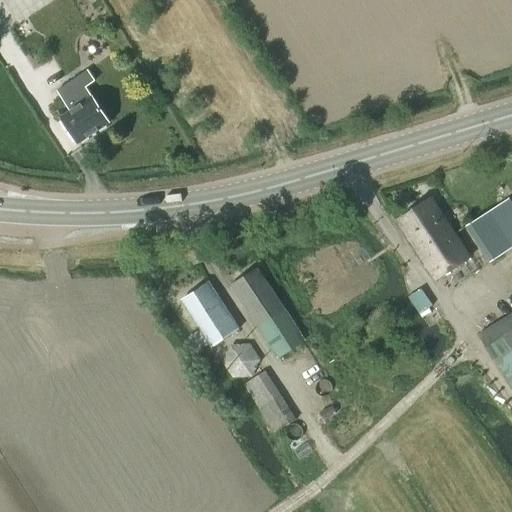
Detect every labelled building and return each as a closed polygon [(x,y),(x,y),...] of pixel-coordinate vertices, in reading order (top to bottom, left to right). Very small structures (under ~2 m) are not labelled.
[(56,91),(62,101),(69,111),(58,118),(76,145),(109,123),(78,77),(56,91)] [(437,280),(470,258),(432,200),(399,222),(437,280)] [(491,264),(511,249),(511,205),(509,200),(467,228),(491,264)] [(279,359),(305,341),(257,269),(231,286),(279,359)] [(212,348),(239,330),(209,284),(182,302),(201,330),(191,337),(200,351),(210,344),(212,348)] [(410,296),(409,297),(422,318),(430,313),(428,309),(433,306),(422,288),(410,296)] [(511,315),(479,337),(494,360),(495,359),(511,348),(511,315)] [(249,389),(284,443),(302,431),(267,377),(249,389)]
